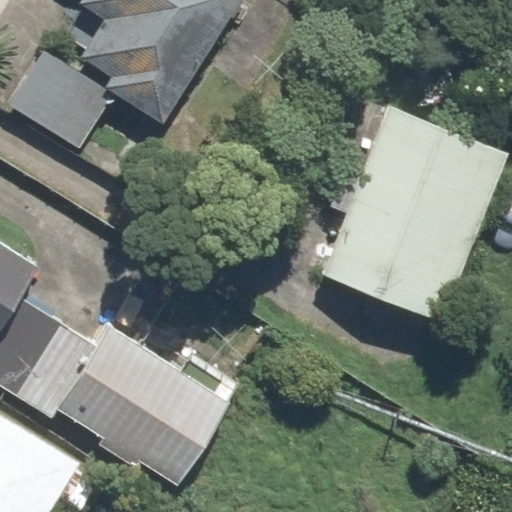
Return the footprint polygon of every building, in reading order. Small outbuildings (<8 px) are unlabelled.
[(106,0),(108,1),(66,68),(163,128),(242,0),(106,0)] [(326,277),(434,318),(498,153),(390,112),(326,277)] [(0,245),(0,316),(31,264),(0,245)] [(111,311),(54,400),(169,473),(225,384),(111,311)] [(0,511),(41,511),(70,464),(0,423),(0,511)]
